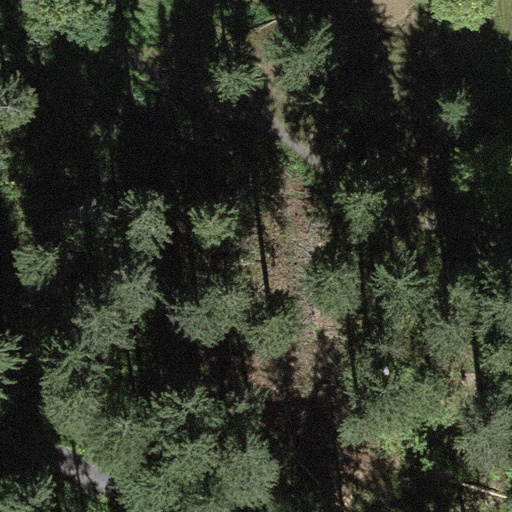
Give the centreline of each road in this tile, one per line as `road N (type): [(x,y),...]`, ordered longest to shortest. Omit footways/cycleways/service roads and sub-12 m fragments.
road 1 (track): [(511,280),(222,42),(148,0)]
road 2 (track): [(0,418),(200,511)]
